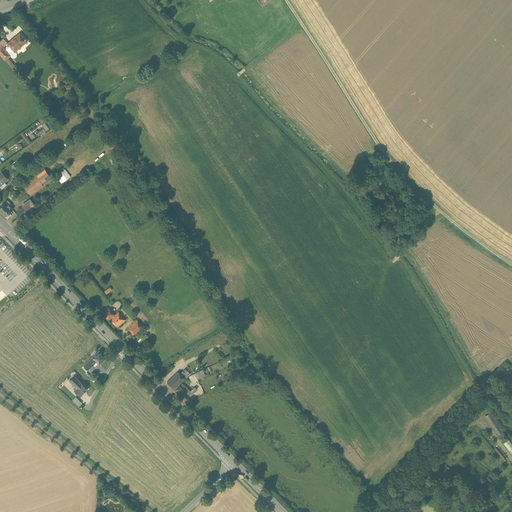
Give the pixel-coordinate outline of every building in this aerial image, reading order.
[(28,41),(20,32),(8,43),(10,46),(12,49),(15,52),(28,41)] [(4,47),(2,45),(0,46),(0,53),(6,60),(9,58),(10,57),(11,56),(9,52),(12,49),(10,46),(6,49),(4,47)] [(11,56),(10,57),(12,58),(13,58),(15,58),(16,57),(17,55),(17,54),(15,52),(12,49),(9,52),(11,56)] [(16,66),(9,58),(6,60),(13,69),(16,66)] [(46,114),(39,119),(41,122),(48,117),(46,114)] [(54,127),(59,123),(53,116),(48,120),(54,127)] [(36,133),(39,136),(50,129),(45,122),(42,124),(44,127),(36,133)] [(21,135),(28,144),(31,141),(24,133),(21,135)] [(113,150),(118,146),(111,137),(106,141),(113,150)] [(22,184),(30,196),(52,180),(41,166),(31,174),(32,176),(26,180),(26,181),(22,184)] [(65,169),(58,174),(63,181),(70,176),(65,169)] [(1,171),(0,172),(0,186),(8,178),(1,171)] [(12,198),(3,206),(2,205),(0,206),(0,211),(7,218),(11,214),(9,213),(18,204),(12,198)] [(21,205),(26,211),(34,205),(30,199),(21,205)] [(22,206),(15,212),(18,216),(25,211),(22,206)] [(111,316),(114,314),(107,307),(102,312),(109,319),(111,316)] [(115,315),(112,317),(110,319),(117,326),(125,320),(118,312),(115,315)] [(144,326),(137,319),(130,325),(132,326),(128,330),(134,335),(144,326)] [(103,354),(99,351),(93,357),(97,361),(99,364),(106,357),(105,357),(105,356),(104,354),(103,354)] [(93,357),(83,366),(88,370),(97,361),(93,357)] [(201,371),(194,374),(195,377),(197,380),(204,376),(201,371)] [(178,372),(167,382),(174,389),(185,379),(180,374),(178,372)] [(81,383),(76,378),(72,383),(77,388),(81,383)] [(87,389),(81,383),(77,388),(74,390),(80,396),(87,389)] [(189,395),(184,390),(187,388),(182,383),(175,390),(185,400),(189,395)] [(73,400),(79,406),(83,402),(76,396),(73,400)] [(498,422),(491,412),(485,416),(495,430),(500,427),(497,423),(498,422)] [(500,427),(495,430),(498,435),(503,432),(500,427)] [(503,432),(498,435),(503,443),(508,439),(503,432)] [(511,444),(508,439),(503,443),(511,454),(511,444)]
